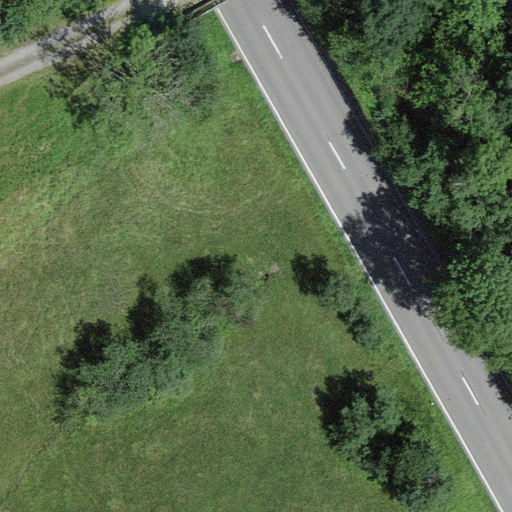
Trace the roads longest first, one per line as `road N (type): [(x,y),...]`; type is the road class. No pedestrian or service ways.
road 1 (tertiary): [(511,484),(236,0)]
road 2 (track): [(0,76),(155,0)]
